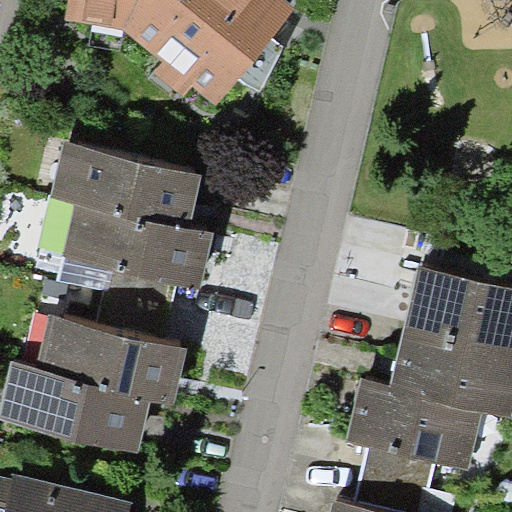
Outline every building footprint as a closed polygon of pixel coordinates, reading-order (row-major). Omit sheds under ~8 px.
[(113,14),(207,90),(279,0),(56,0),(55,5),(113,14)] [(189,161),(51,130),(38,188),(61,193),(49,245),(190,276),(203,218),(177,212),(189,161)] [(511,334),(511,274),(430,254),(416,312),(511,334)] [(0,410),(128,438),(138,388),(169,395),(182,336),(39,306),(28,357),(0,350),(0,410)] [(509,395),(511,383),(511,334),(416,312),(402,369),(509,395)] [(354,432),(480,461),(496,393),(401,371),(370,364),(354,432)] [(0,511),(119,511),(125,486),(7,461),(0,491),(0,511)] [(453,511),(344,486),(337,511),(453,511)]
